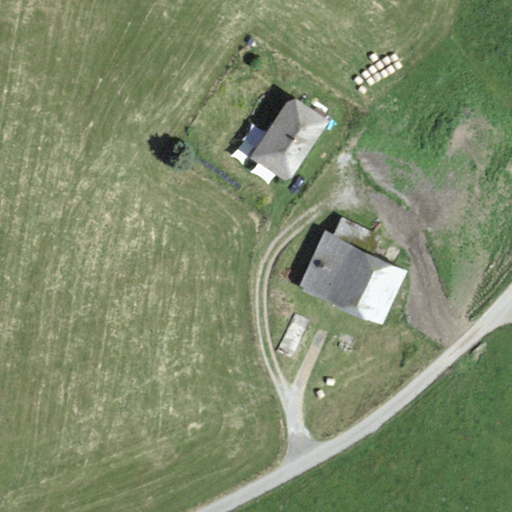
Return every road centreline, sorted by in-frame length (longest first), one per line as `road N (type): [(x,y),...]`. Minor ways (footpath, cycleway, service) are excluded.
road 1 (unclassified): [(209,511),(383,414),(511,298)]
road 2 (track): [(313,208),(279,237),(258,284),(263,347),(292,412),(301,465)]
